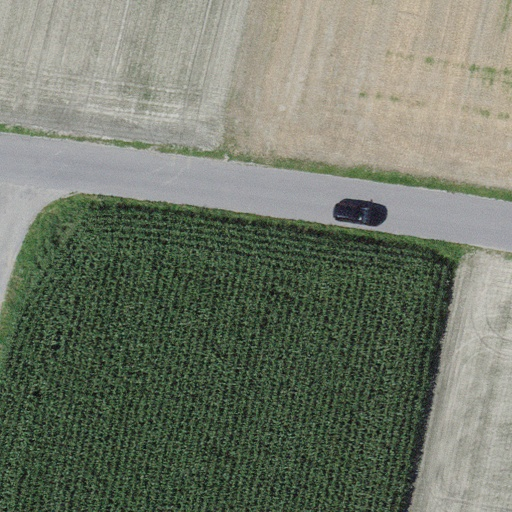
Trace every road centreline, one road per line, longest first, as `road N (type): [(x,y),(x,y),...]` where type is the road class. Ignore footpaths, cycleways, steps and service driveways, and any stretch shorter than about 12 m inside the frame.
road 1 (residential): [(0,155),(511,231)]
road 2 (track): [(34,159),(0,321)]
